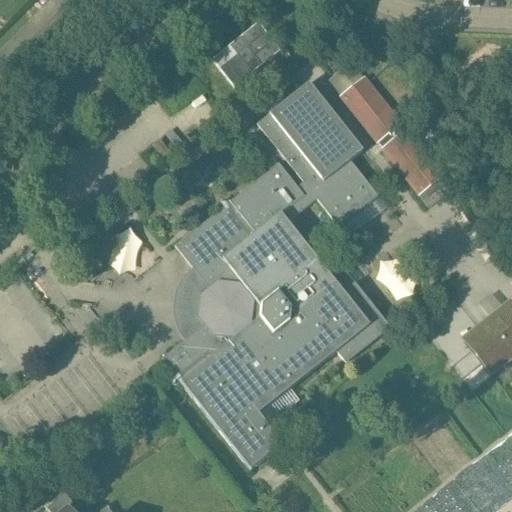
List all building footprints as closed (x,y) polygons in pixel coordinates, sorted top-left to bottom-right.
[(234,90),(280,53),(258,25),(212,62),(234,90)] [(376,147),(377,146),(382,152),(381,152),(419,199),(444,179),(406,132),(406,133),(401,127),(402,126),(364,79),(339,99),(376,147)] [(175,249),(202,283),(194,289),(193,298),(184,297),(182,316),(191,317),(190,326),(196,334),(162,361),(251,473),(283,447),(259,417),(337,354),(347,366),(391,331),(346,274),(334,283),(288,225),(317,202),(339,229),(378,198),(351,164),(364,154),(310,85),(257,127),(304,186),(298,190),(279,166),(175,249)] [(491,378),(511,361),(511,302),(511,301),(461,340),(491,378)] [(47,511),(110,511),(107,507),(101,511),(72,511),(71,510),(75,508),(64,494),(45,509),(47,511)]
